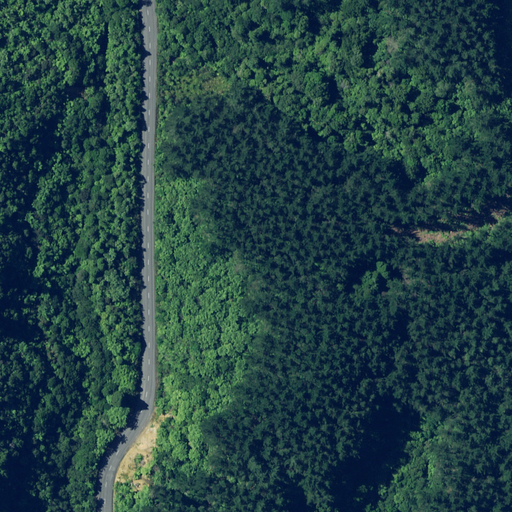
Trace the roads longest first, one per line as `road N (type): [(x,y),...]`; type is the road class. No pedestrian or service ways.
road 1 (track): [(26,511),(30,412),(46,380),(31,206),(64,83),(59,54),(13,0)]
road 2 (unclassified): [(101,511),(108,455),(140,401),(139,0)]
